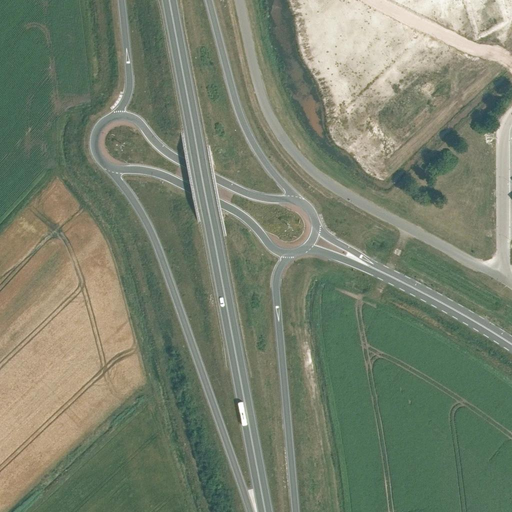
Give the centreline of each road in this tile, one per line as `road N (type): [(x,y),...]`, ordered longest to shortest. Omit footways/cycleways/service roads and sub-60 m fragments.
road 1 (trunk): [(265,511),(169,0)]
road 2 (unclassified): [(501,277),(352,199),(295,155),(260,92),(237,0)]
road 3 (trunk): [(108,168),(157,246),(250,511)]
road 4 (trunk): [(293,511),(274,277),(286,254)]
road 5 (tertiary): [(511,344),(314,235)]
road 6 (trunk): [(295,199),(260,159),(234,102),(207,0)]
road 7 (tertiary): [(108,168),(153,173),(226,206),(286,254)]
road 8 (tertiary): [(295,199),(241,191),(163,152),(137,122),(118,115)]
road 9 (unclassified): [(501,277),(502,133),(511,113)]
